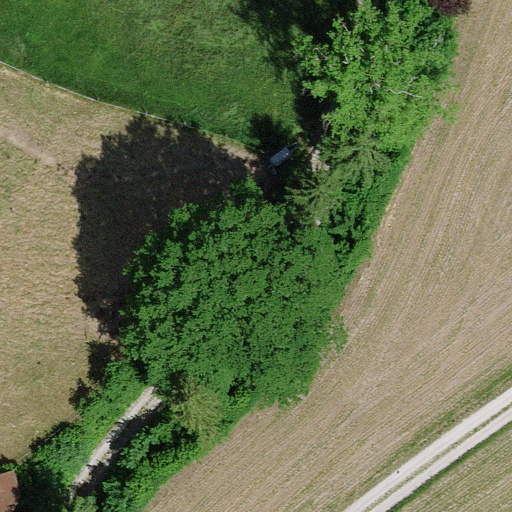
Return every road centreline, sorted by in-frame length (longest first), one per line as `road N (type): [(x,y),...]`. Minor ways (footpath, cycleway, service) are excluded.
road 1 (track): [(69,511),(260,264),(320,154),(367,0)]
road 2 (track): [(511,412),(370,511)]
